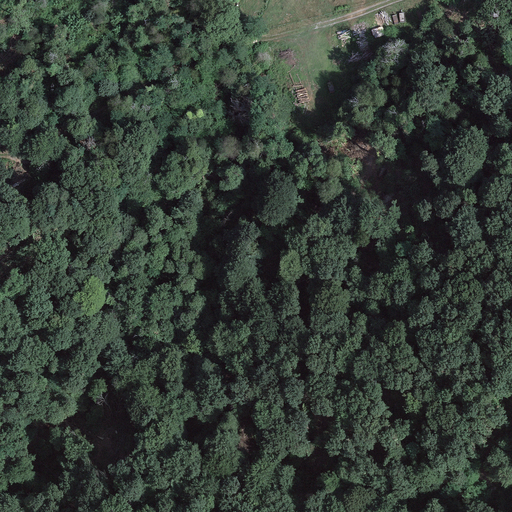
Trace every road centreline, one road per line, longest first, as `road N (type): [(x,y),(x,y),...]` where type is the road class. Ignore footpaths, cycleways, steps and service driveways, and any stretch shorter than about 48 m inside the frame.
road 1 (track): [(483,0),(447,45),(435,82),(362,179),(256,290),(231,369),(231,408),(247,428),(241,445),(151,495),(141,511)]
road 2 (track): [(388,0),(199,56),(31,158),(0,159)]
